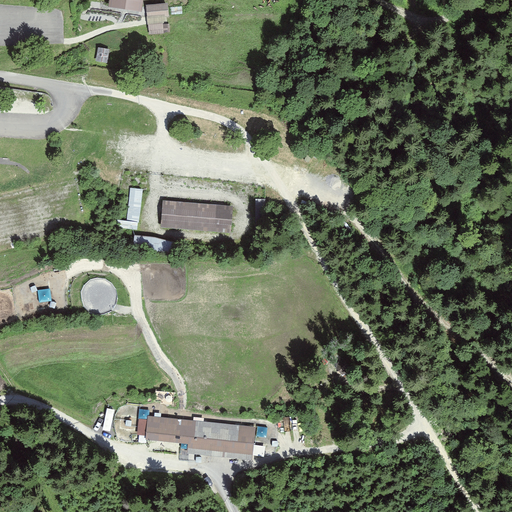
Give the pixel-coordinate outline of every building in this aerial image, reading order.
[(148,8),(148,18),(168,17),(167,7),(148,8)] [(163,34),(162,26),(149,27),(150,35),(163,34)] [(99,50),(97,61),(106,62),(107,52),(99,50)] [(143,191),(130,189),(126,223),(117,221),(116,228),(138,231),(143,191)] [(265,200),(255,200),(255,240),(265,240),(265,200)] [(163,202),(161,228),(232,234),(232,208),(163,202)] [(133,249),(171,255),(173,244),(154,238),(135,237),(133,249)] [(147,432),(148,416),(141,416),(140,432),(147,432)] [(191,441),(190,450),(249,457),(252,428),(150,417),(148,436),(191,441)] [(265,455),(266,444),(255,443),(254,454),(265,455)]
